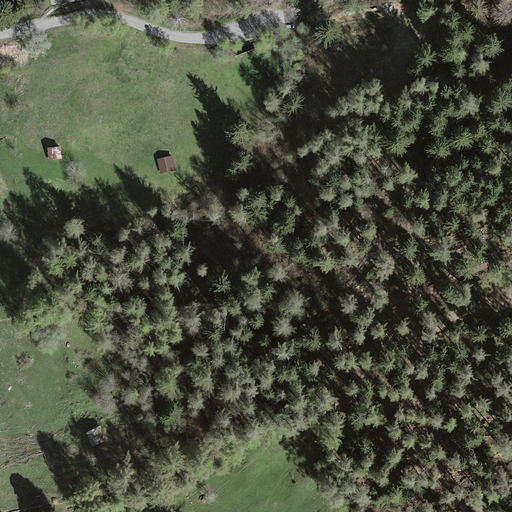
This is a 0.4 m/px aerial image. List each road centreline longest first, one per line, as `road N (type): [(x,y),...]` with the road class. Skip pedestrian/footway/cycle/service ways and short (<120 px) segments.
road 1 (track): [(0,36),(109,18),(155,36),(202,39),(267,18)]
road 2 (track): [(267,18),(406,7)]
road 3 (track): [(511,297),(457,309),(511,264)]
